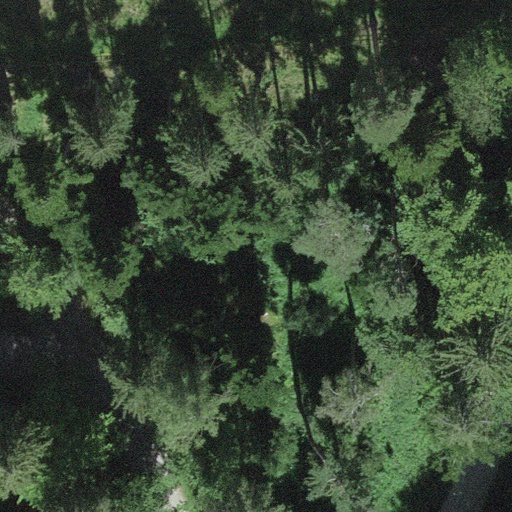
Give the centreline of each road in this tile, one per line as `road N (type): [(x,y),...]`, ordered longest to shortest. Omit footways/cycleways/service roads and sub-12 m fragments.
road 1 (track): [(0,349),(95,388),(141,511)]
road 2 (track): [(511,385),(480,511)]
